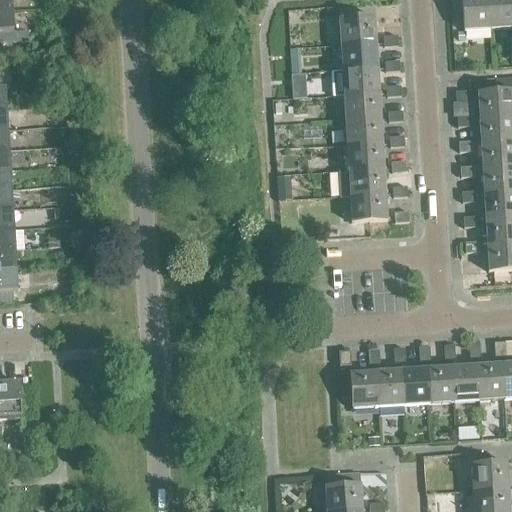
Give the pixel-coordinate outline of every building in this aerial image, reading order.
[(489,32),(487,0),(460,0),(463,34),(464,34),(464,33),(489,32)] [(511,0),(487,0),(489,32),(511,30),(511,0)] [(338,11),(325,11),(326,22),(339,21),(338,11)] [(6,14),(0,13),(0,44),(27,43),(27,33),(12,34),(12,33),(7,33),(6,14)] [(338,23),(339,48),(374,46),(373,21),(373,20),(337,22),(337,23),(338,23)] [(382,39),(383,50),(397,49),(396,38),(382,39)] [(339,48),(341,74),(376,71),(374,46),(339,48)] [(383,64),(384,75),(398,74),(398,63),(383,64)] [(9,67),(0,67),(0,92),(3,92),(10,92),(9,67)] [(341,74),(342,99),(377,96),(376,71),(341,74)] [(511,80),(494,81),(495,94),(511,92),(511,80)] [(385,89),(386,100),(400,99),(399,89),(385,89)] [(469,104),(468,93),(454,94),(455,105),(469,104)] [(476,97),(478,122),(511,119),(511,98),(511,95),(511,93),(476,96),(476,97)] [(342,99),(344,124),(379,122),(377,96),(342,99)] [(387,115),(387,125),(401,124),(401,114),(387,115)] [(456,119),(456,130),(471,129),(470,118),(456,119)] [(511,119),(478,122),(480,147),(511,145),(511,119)] [(344,124),(345,149),(381,147),(379,122),(344,124)] [(388,140),(389,150),(403,149),(402,139),(388,140)] [(457,144),(458,155),(472,154),(471,144),(457,144)] [(511,145),(480,147),(481,172),(511,170),(511,145)] [(345,149),(347,174),(382,172),(381,147),(345,149)] [(390,165),(390,175),(404,175),(404,164),(390,165)] [(459,170),(459,172),(459,180),(474,179),(473,169),(459,170)] [(511,170),(481,172),(483,197),(511,195),(511,170)] [(347,174),(348,199),(384,197),(382,172),(347,174)] [(391,190),(392,201),(406,200),(405,189),(391,190)] [(290,192),(276,193),(277,204),(291,203),(290,192)] [(460,195),(461,205),(475,204),(474,194),(460,195)] [(511,195),(483,197),(484,222),(511,220),(511,195)] [(384,197),(348,199),(350,224),(350,225),(386,223),(386,222),(385,222),(384,197)] [(393,215),(393,226),(407,225),(407,214),(393,215)] [(462,220),(463,230),(477,230),(476,219),(462,220)] [(511,220),(484,222),(486,248),(511,246),(511,220)] [(0,233),(0,253),(9,253),(7,233),(0,233)] [(59,240),(44,241),(45,251),(59,250),(59,240)] [(463,245),(464,256),(478,255),(478,244),(463,245)] [(511,246),(486,248),(487,273),(487,274),(511,272),(511,246)] [(0,253),(0,273),(10,273),(9,253),(0,253)] [(10,273),(0,273),(0,294),(12,294),(16,294),(16,292),(11,293),(10,273)] [(12,294),(0,294),(0,307),(13,307),(12,294)] [(493,345),(494,359),(504,359),(503,344),(493,345)] [(468,347),(468,361),(479,360),(478,346),(468,347)] [(453,348),(450,348),(442,348),(443,362),(454,362),(453,348)] [(417,350),(418,364),(429,363),(428,349),(417,350)] [(392,351),(393,366),(403,365),(403,351),(392,351)] [(367,353),(368,367),(378,366),(377,352),(367,353)] [(337,355),(338,369),(350,368),(349,354),(337,355)] [(511,365),(501,367),(503,402),(511,401),(511,365)] [(501,367),(475,368),(478,403),(503,402),(501,367)] [(475,368),(450,370),(453,405),(478,403),(475,368)] [(450,370),(425,371),(427,407),(453,405),(450,370)] [(425,371),(400,373),(402,408),(427,407),(425,371)] [(400,373),(375,375),(377,410),(402,408),(400,373)] [(377,410),(375,375),(350,376),(349,376),(351,412),(352,412),(352,411),(377,410)] [(0,422),(19,422),(19,423),(21,423),(20,420),(32,419),(31,390),(19,391),(18,386),(17,386),(17,387),(0,388),(0,381),(0,422)] [(378,439),(366,440),(367,449),(379,449),(378,439)] [(470,469),(471,494),(507,492),(505,467),(506,467),(505,466),(469,468),(469,469),(470,469)] [(324,491),(324,511),(360,511),(359,489),(359,488),(358,476),(326,478),(327,490),(323,490),(323,491),(324,491)] [(471,494),(472,511),(508,511),(507,492),(471,494)]
